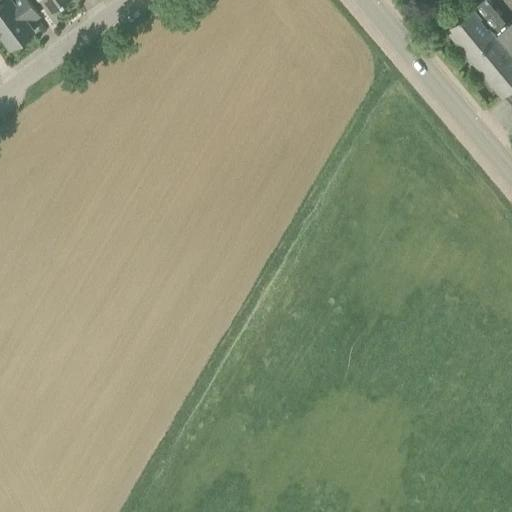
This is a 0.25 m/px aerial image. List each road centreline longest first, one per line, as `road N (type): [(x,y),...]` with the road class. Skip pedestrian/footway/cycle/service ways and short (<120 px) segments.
road 1 (tertiary): [(511,173),(364,0)]
road 2 (residential): [(0,100),(140,0)]
